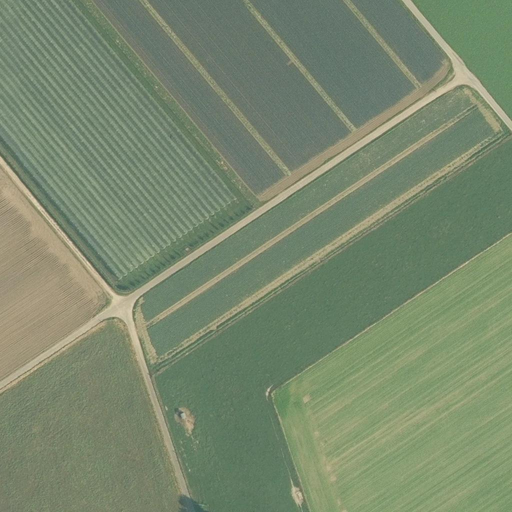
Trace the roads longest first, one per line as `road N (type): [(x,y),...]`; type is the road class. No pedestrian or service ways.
road 1 (track): [(464,74),(0,385)]
road 2 (track): [(121,303),(191,511)]
road 3 (track): [(121,303),(0,158)]
road 4 (unclassified): [(403,0),(511,129)]
